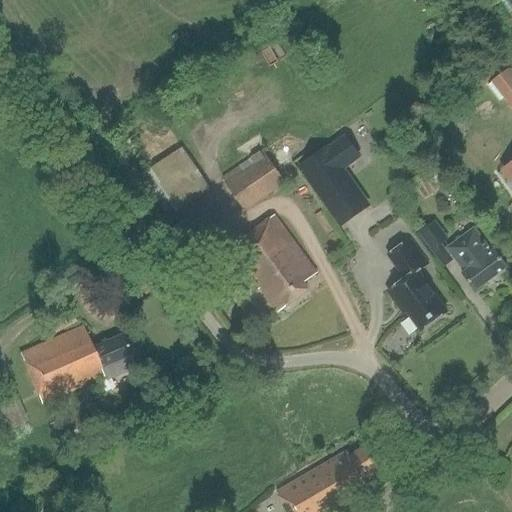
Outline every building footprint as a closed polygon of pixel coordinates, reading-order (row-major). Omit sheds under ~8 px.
[(511,73),(509,70),(493,82),(493,83),(489,85),(500,100),(508,94),(511,99),(511,73)] [(349,181),(339,167),(358,153),(345,135),(303,165),(326,198),(349,181)] [(166,221),(210,192),(182,149),(138,177),(166,221)] [(262,152),(223,178),(245,212),(284,186),(262,152)] [(303,281),(318,271),(275,212),(229,246),(278,311),(309,289),(303,281)] [(437,221),(420,233),(445,267),(457,258),(466,271),(463,273),(476,290),(487,282),(491,283),(497,279),(497,275),(508,267),(495,250),(491,252),(474,229),(447,249),(443,245),(450,239),(437,221)] [(421,330),(434,321),(448,311),(418,270),(429,263),(411,238),(388,254),(406,278),(389,290),(400,305),(402,304),(421,330)] [(217,261),(194,279),(209,298),(232,281),(217,261)] [(58,316),(60,327),(80,322),(77,311),(58,316)] [(117,371),(136,363),(122,332),(94,345),(84,323),(20,352),(43,400),(115,367),(117,371)] [(19,385),(0,389),(0,424),(27,418),(19,385)] [(361,482),(378,472),(364,447),(347,457),(345,452),(274,494),(284,511),(332,511),(367,492),(361,482)]
